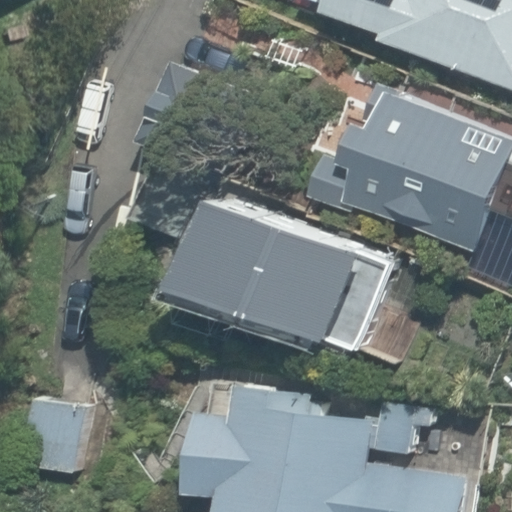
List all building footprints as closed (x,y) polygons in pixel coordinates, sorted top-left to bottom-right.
[(511,0),(315,0),(511,73),(511,0)] [(267,89),(180,61),(151,149),(239,178),(267,89)] [(361,140),(340,133),(323,179),(492,241),(511,185),(511,116),(386,71),(361,140)] [(398,242),(237,181),(200,277),(361,339),(398,242)] [(427,390),(246,367),(242,398),(212,394),(201,476),(230,479),(225,511),(474,511),(480,464),(418,457),(427,390)] [(91,397),(44,388),(31,456),(78,465),(91,397)]
